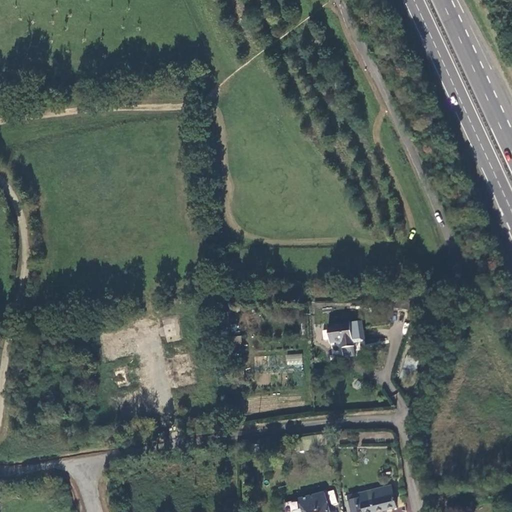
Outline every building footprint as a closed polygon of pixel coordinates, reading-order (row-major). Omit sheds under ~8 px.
[(424,298),(399,293),(397,308),(409,310),(409,309),(422,311),(424,298)] [(351,321),(328,324),(330,343),(342,341),(343,348),(354,346),(353,342),(366,341),(363,320),(351,322),(351,321)] [(141,330),(144,346),(159,343),(156,327),(141,330)] [(229,337),(229,345),(240,344),(240,336),(229,337)] [(301,353),(286,354),(286,366),(302,365),(301,353)] [(420,358),(408,354),(400,378),(413,382),(420,358)] [(166,362),(168,375),(180,372),(177,360),(166,362)] [(128,382),(125,369),(114,372),(117,385),(128,382)] [(121,412),(135,409),(133,398),(118,401),(121,412)] [(250,457),(258,457),(259,445),(251,445),(250,457)] [(342,511),(377,511),(396,507),(391,486),(352,495),(353,499),(349,500),(351,510),(342,511)] [(329,511),(325,493),(299,500),(301,511),(329,511)]
